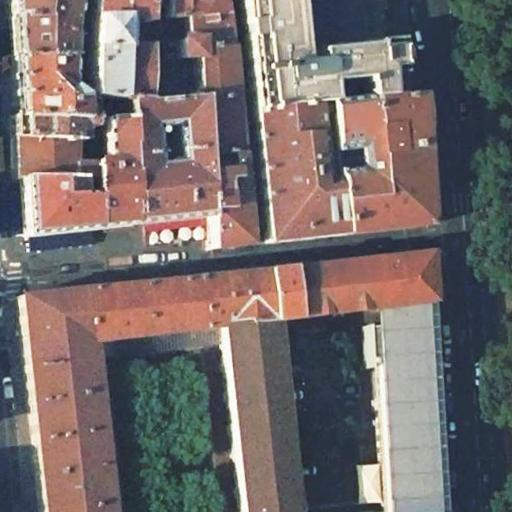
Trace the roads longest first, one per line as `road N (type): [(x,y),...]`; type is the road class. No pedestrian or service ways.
road 1 (residential): [(0,281),(469,236)]
road 2 (primary): [(469,236),(482,511)]
road 3 (primary): [(447,0),(469,236)]
